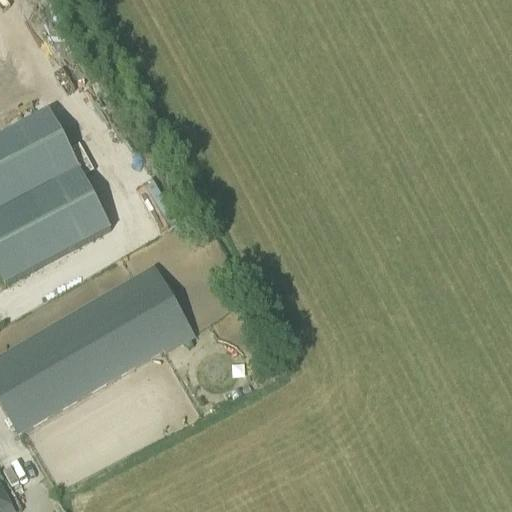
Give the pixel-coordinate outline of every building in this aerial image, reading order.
[(5,49),(0,51),(0,90),(20,81),(5,49)] [(111,233),(48,113),(0,138),(0,280),(4,289),(111,233)] [(108,256),(40,285),(45,299),(113,270),(108,256)] [(153,270),(0,358),(0,409),(18,440),(163,355),(166,359),(195,342),(153,270)] [(0,489),(0,511),(8,511),(12,510),(0,489)]
